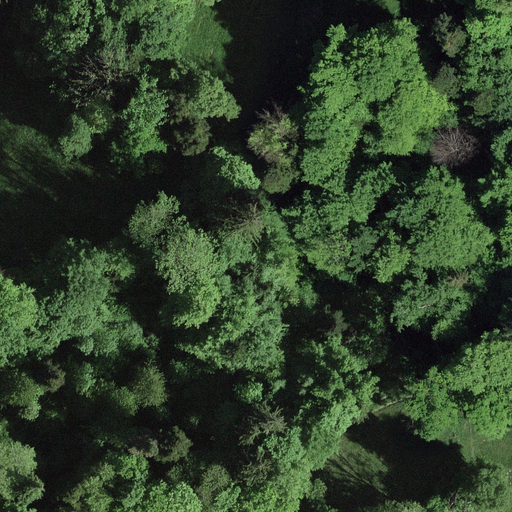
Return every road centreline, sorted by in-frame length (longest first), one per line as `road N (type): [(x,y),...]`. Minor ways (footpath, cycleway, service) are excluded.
road 1 (track): [(0,310),(129,260),(140,242),(285,176),(350,128),(453,23),(492,0)]
road 2 (track): [(0,495),(96,462),(290,450)]
